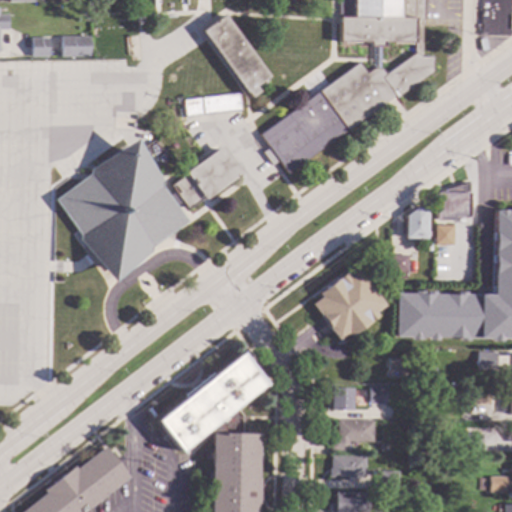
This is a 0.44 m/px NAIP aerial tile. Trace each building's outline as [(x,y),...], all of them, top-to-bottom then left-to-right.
[(423,0),(423,18),(423,21),(423,23),(420,23),(420,58),(430,58),(430,72),(393,99),(392,98),(388,100),(286,175),(277,163),(273,165),(271,167),(261,153),(264,151),(268,148),(258,135),(357,63),(365,74),(370,70),(380,70),(383,75),(412,54),(412,50),(412,44),(383,44),(383,47),(368,47),(368,44),(337,43),(337,0),(423,0)] [(508,0),(508,37),(479,36),(479,0),(508,0)] [(267,77),(254,87),(257,92),(249,99),(245,93),(244,94),(204,39),(199,32),(222,15),(267,77)] [(86,58),(57,58),(57,37),(86,38),(86,58)] [(45,58),(26,58),(27,39),(45,39),(45,58)] [(240,111),(177,119),(175,107),(181,106),(180,101),(238,94),(240,111)] [(161,182),(160,187),(167,197),(170,195),(173,193),(169,187),(184,176),(183,174),(194,165),(220,147),(240,175),(204,201),(202,199),(186,211),(181,203),(177,205),(175,207),(186,223),(150,249),(150,253),(107,283),(77,241),(78,236),(53,201),(86,177),(88,175),(89,169),(126,146),(132,143),(138,151),(161,182)] [(467,218),(452,218),(452,222),(434,222),(434,193),(468,183),(467,218)] [(426,239),(403,240),(402,217),(414,209),(426,209),(426,239)] [(511,342),(509,342),(509,339),(498,339),(498,342),(489,342),(489,339),(466,339),(466,341),(457,341),(457,338),(436,338),(436,341),(427,341),(427,338),(419,338),(419,341),(410,341),(410,338),(394,338),(395,294),(413,294),(413,291),(434,292),(433,294),(443,295),(443,291),(464,292),(464,295),(490,296),(492,213),(494,213),(495,210),(504,210),(504,213),(511,213),(511,342)] [(451,246),(433,246),(433,226),(451,226),(451,246)] [(407,273),(406,273),(406,279),(393,279),(393,273),(389,273),(389,256),(407,256),(407,273)] [(383,306),(373,313),(376,316),(348,337),(346,334),(336,341),(310,305),(319,298),(316,294),(344,273),(346,277),(356,270),(383,306)] [(497,367),(482,367),(482,365),(470,365),(470,351),(497,351),(497,367)] [(264,386),(215,424),(223,434),(256,435),(254,511),(206,511),(208,433),(206,430),(176,453),(152,422),(181,399),(178,396),(208,373),(210,376),(239,353),(264,386)] [(401,360),(401,371),(387,371),(387,359),(401,360)] [(385,405),(366,405),(366,388),(385,388),(385,405)] [(487,405),(469,405),(470,388),(488,389),(487,405)] [(350,412),(329,412),(329,389),(350,389),(350,412)] [(371,443),(347,443),(347,452),(329,452),(329,439),(335,439),(335,421),(371,421),(371,443)] [(465,434),(481,434),(480,452),(464,451),(465,434)] [(386,453),(378,453),(378,444),(386,444),(386,453)] [(127,478),(83,511),(20,511),(43,494),(40,491),(71,468),(73,470),(103,447),(127,478)] [(363,479),(328,480),(328,468),(329,468),(329,456),(363,456),(363,479)] [(397,492),(378,492),(378,472),(397,472),(397,492)] [(504,478),(503,493),(486,493),(487,477),(504,478)] [(366,511),(327,511),(327,504),(332,504),(332,495),(333,495),(334,494),(366,494),(366,511)]
